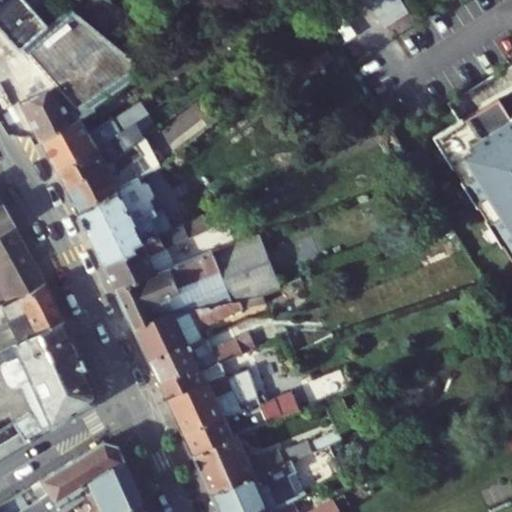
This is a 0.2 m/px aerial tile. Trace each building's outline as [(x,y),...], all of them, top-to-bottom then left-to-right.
[(68,14),(46,32),(20,0),(0,0),(0,34),(17,56),(23,51),(57,90),(51,94),(49,92),(22,109),(40,145),(77,121),(113,98),(111,94),(121,87),(142,73),(68,14)] [(409,0),(420,12),(432,2),(431,0),(409,0)] [(77,121),(40,145),(55,176),(121,135),(144,121),(137,109),(110,126),(108,122),(86,136),(77,121)] [(511,126),(504,113),(441,152),(511,268),(511,126)] [(121,135),(55,176),(64,194),(131,149),(121,135)] [(131,149),(64,194),(75,217),(115,191),(108,177),(137,157),(131,149)] [(115,191),(75,217),(102,271),(173,235),(163,215),(157,218),(147,200),(151,199),(142,182),(141,185),(137,179),(115,191)] [(0,299),(4,305),(18,299),(42,289),(0,211),(0,299)] [(173,235),(102,271),(115,297),(175,273),(167,254),(225,226),(218,213),(173,235)] [(175,273),(115,297),(132,333),(165,320),(238,306),(259,303),(282,293),(261,240),(233,251),(209,260),(175,273)] [(233,251),(230,243),(206,252),(209,260),(233,251)] [(0,323),(4,322),(7,328),(51,308),(42,289),(18,299),(4,305),(0,307),(0,323)] [(199,333),(241,314),(238,306),(165,320),(132,333),(149,367),(204,344),(199,333)] [(0,331),(0,356),(1,356),(61,326),(51,308),(7,328),(0,331)] [(0,461),(97,401),(61,326),(1,356),(7,368),(0,371),(0,377),(9,396),(19,393),(32,420),(0,440),(0,461)] [(284,341),(282,336),(275,339),(277,344),(284,341)] [(235,346),(209,357),(204,344),(149,367),(152,373),(158,387),(185,377),(186,381),(200,375),(241,359),(235,346)] [(284,360),(277,344),(267,348),(274,364),(284,360)] [(166,405),(206,389),(200,375),(186,381),(185,377),(158,387),(166,405)] [(227,394),(211,401),(206,389),(166,405),(180,437),(220,421),(248,409),(262,403),(260,398),(254,400),(253,398),(233,406),(227,394)] [(297,415),(287,393),(262,403),(272,426),(297,415)] [(325,403),(335,436),(349,432),(339,397),(325,403)] [(272,426),(262,403),(248,409),(258,431),(272,426)] [(239,427),(225,432),(220,421),(180,437),(190,460),(237,440),(243,438),(239,427)] [(283,458),(250,472),(237,440),(190,460),(208,502),(287,467),(283,458)] [(114,451),(99,447),(28,491),(37,505),(26,511),(24,511),(16,498),(0,508),(0,511),(52,511),(56,510),(98,481),(122,469),(114,451)] [(304,494),(290,465),(287,467),(208,502),(212,511),(265,511),(286,503),(304,494)] [(96,511),(131,511),(138,507),(122,469),(98,481),(56,510),(52,511),(69,511),(82,506),(80,500),(89,495),(96,511)] [(336,511),(331,503),(313,511),(291,511),(286,503),(265,511),(336,511)]
